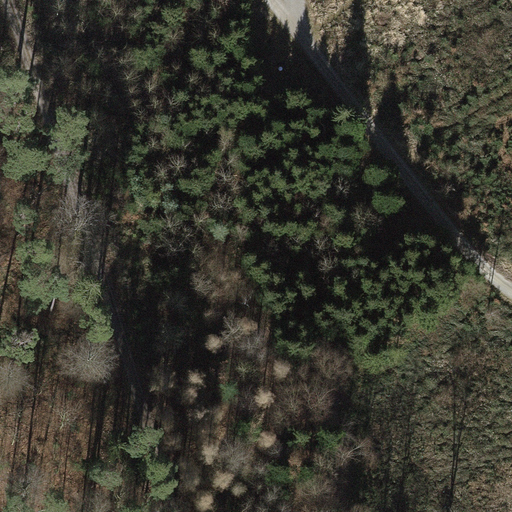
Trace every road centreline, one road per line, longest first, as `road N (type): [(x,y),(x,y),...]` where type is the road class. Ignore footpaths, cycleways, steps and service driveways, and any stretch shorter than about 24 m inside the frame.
road 1 (track): [(179,511),(96,241),(6,0)]
road 2 (track): [(279,0),(474,259),(511,286)]
